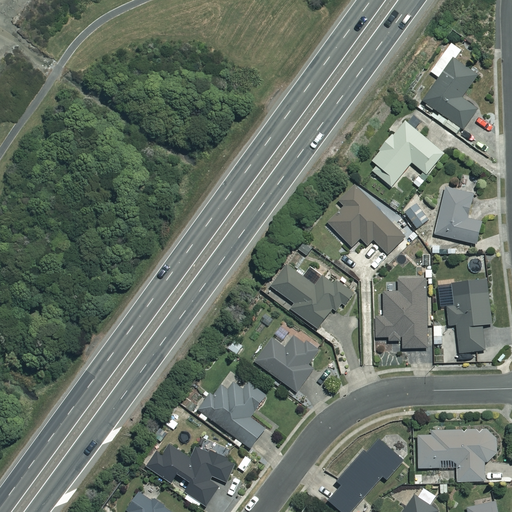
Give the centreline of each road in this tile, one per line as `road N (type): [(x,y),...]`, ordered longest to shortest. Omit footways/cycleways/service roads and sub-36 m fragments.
road 1 (trunk): [(411,0),(32,511)]
road 2 (trunk): [(0,505),(371,0)]
road 3 (residential): [(511,388),(386,394),(347,408),(260,511)]
